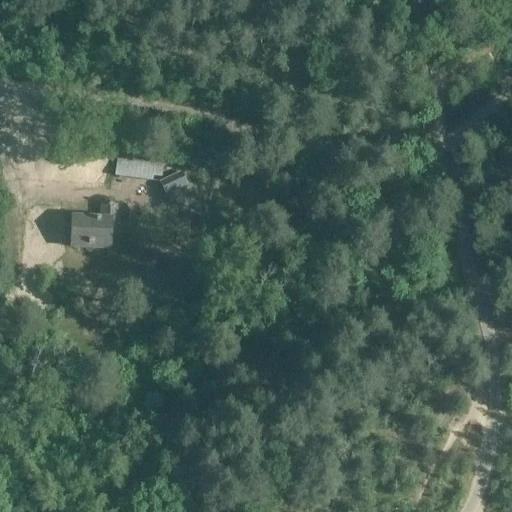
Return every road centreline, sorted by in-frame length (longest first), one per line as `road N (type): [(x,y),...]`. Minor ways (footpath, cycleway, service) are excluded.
road 1 (unknown): [(409,511),(429,468),(467,422),(480,385),(436,148),(441,89),(511,31)]
road 2 (track): [(0,87),(282,137),(451,151)]
road 3 (track): [(0,106),(12,172),(34,199),(139,202)]
